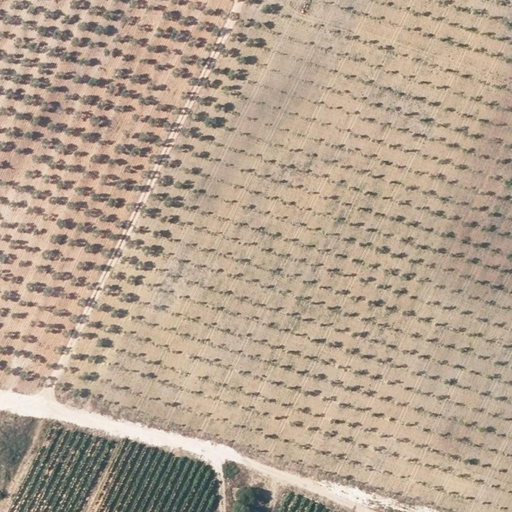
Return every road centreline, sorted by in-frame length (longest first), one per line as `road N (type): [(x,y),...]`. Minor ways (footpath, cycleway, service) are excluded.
road 1 (track): [(242,0),(76,415)]
road 2 (track): [(0,393),(235,460),(377,511)]
